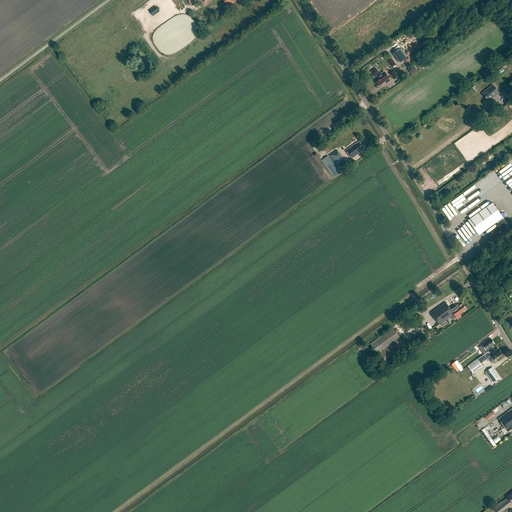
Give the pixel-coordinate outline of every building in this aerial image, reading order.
[(150,11),(154,17),(161,11),(157,6),(150,11)] [(426,45),(419,50),(422,55),(429,50),(426,45)] [(392,54),(400,63),(407,58),(400,48),(392,54)] [(417,71),(413,65),(407,70),(412,75),(417,71)] [(384,73),(379,76),(378,74),(379,74),(376,69),(371,72),(374,77),(375,77),(376,78),(374,80),(378,87),(389,79),(384,73)] [(390,74),(394,81),(399,77),(394,71),(390,74)] [(493,98),(499,93),(493,85),(482,94),(488,101),(493,97),(493,98)] [(511,94),(506,88),(501,91),(508,100),(511,96),(511,94)] [(362,150),(364,149),(359,142),(346,152),(351,159),(363,151),(362,150)] [(328,156),(337,167),(344,162),(336,150),(328,156)] [(322,161),(334,178),(340,174),(336,168),(336,167),(328,156),(322,161)] [(343,164),(336,168),(340,173),(347,169),(343,164)] [(453,216),(456,214),(454,211),(465,203),(459,194),(445,204),(453,216)] [(508,224),(492,203),(468,221),(478,236),(495,224),(499,231),(504,228),(503,227),(508,224)] [(460,315),(466,310),(462,304),(458,307),(457,306),(455,308),(454,306),(450,309),(446,303),(431,313),(437,322),(440,326),(451,318),(452,320),(456,317),(457,320),(461,317),(460,315)] [(422,316),(420,314),(421,313),(419,310),(421,309),(420,307),(407,315),(412,323),(422,316)] [(393,328),(370,344),(378,355),(379,354),(387,365),(408,349),(393,328)] [(482,345),(486,350),(494,344),(490,339),(482,345)] [(502,354),(498,349),(495,351),(494,350),(489,353),(488,352),(484,355),(477,360),(477,359),(468,366),(473,374),(483,367),(481,364),(486,360),(487,362),(489,360),(491,364),(495,361),(494,360),(502,354)] [(480,357),(476,352),(470,357),(473,362),(480,357)] [(500,378),(492,368),(485,373),(493,383),(500,378)] [(511,409),(498,419),(508,432),(511,428),(511,409)] [(487,421),(495,415),(493,412),(484,418),(487,421)] [(496,445),(484,429),(482,430),(494,447),(496,445)] [(494,508),(497,511),(501,511),(511,505),(511,504),(511,492),(507,497),(508,498),(502,502),(494,508)]
